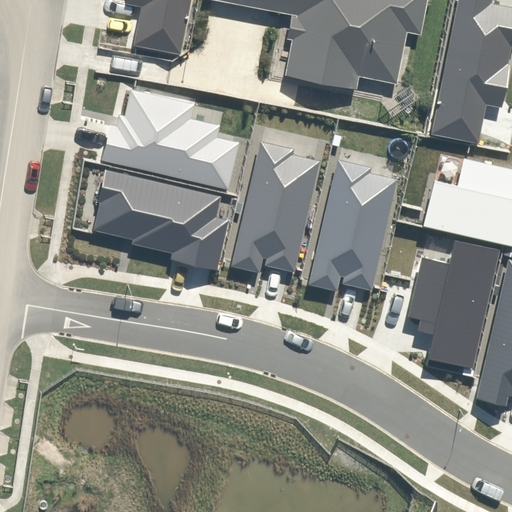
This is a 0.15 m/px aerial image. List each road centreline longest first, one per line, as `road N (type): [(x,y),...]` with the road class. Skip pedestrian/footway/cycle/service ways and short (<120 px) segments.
road 1 (residential): [(511,467),(370,374),(309,347),(0,287)]
road 2 (residential): [(31,0),(0,202)]
